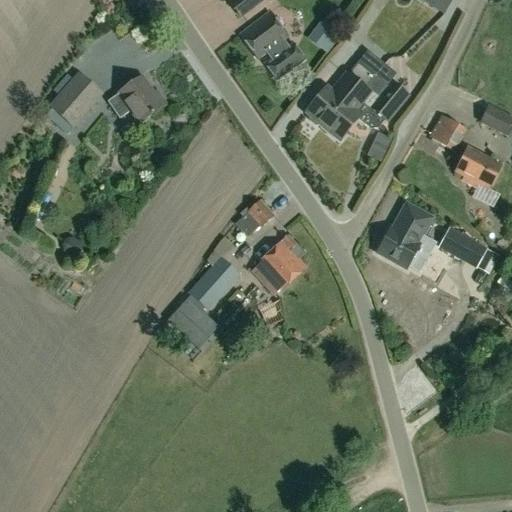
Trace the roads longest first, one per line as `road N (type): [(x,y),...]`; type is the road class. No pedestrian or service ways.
road 1 (unclassified): [(418,511),(361,303),(337,254),(157,0)]
road 2 (unknown): [(337,254),(480,0)]
